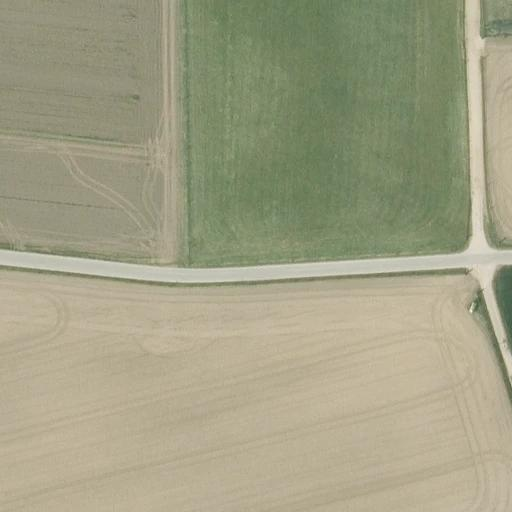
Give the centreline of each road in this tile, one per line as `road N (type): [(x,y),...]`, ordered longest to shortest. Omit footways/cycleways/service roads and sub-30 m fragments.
road 1 (unclassified): [(511,259),(183,277),(0,258)]
road 2 (track): [(511,372),(477,261),(472,0)]
